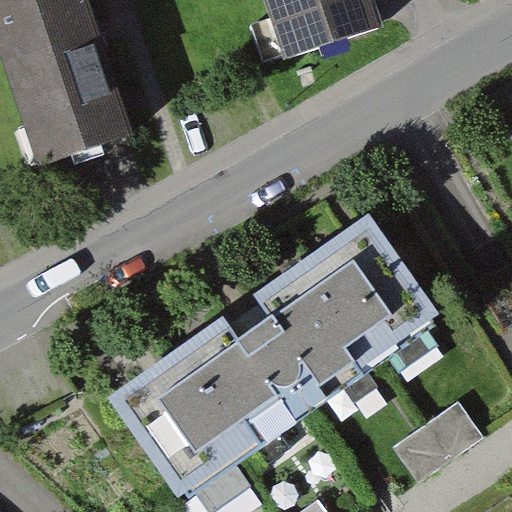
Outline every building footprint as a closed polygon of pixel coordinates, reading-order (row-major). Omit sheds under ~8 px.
[(148,127),(105,0),(0,0),(0,158),(5,174),(148,127)] [(264,0),(284,60),(385,27),(376,0),(264,0)] [(108,399),(179,499),(441,315),(370,215),(108,399)] [(420,485),(485,439),(459,402),(394,448),(420,485)] [(303,511),(327,511),(319,501),(303,511)]
